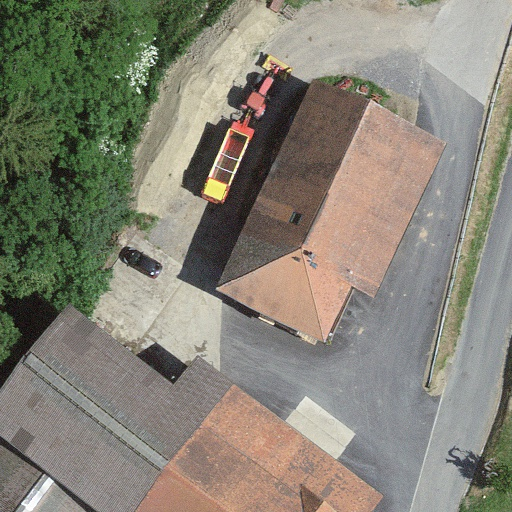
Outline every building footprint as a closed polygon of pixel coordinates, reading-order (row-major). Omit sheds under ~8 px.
[(441,142),(309,82),(239,234),(348,285),(372,295),(441,142)] [(348,285),(239,234),(215,286),(324,337),(348,285)] [(347,511),(174,385),(67,304),(0,392),(0,429),(112,511),(347,511)] [(193,360),(174,385),(347,511),(355,511),(371,490),(193,360)] [(112,511),(0,429),(0,511),(112,511)]
